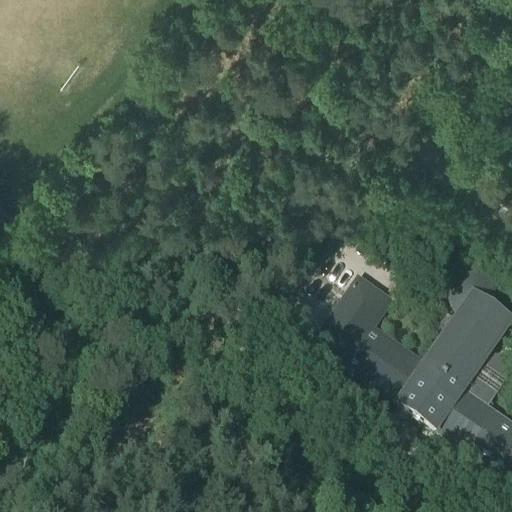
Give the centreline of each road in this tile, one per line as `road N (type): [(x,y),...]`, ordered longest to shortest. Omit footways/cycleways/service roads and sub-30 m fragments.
road 1 (track): [(216,0),(22,219)]
road 2 (track): [(235,368),(0,205)]
